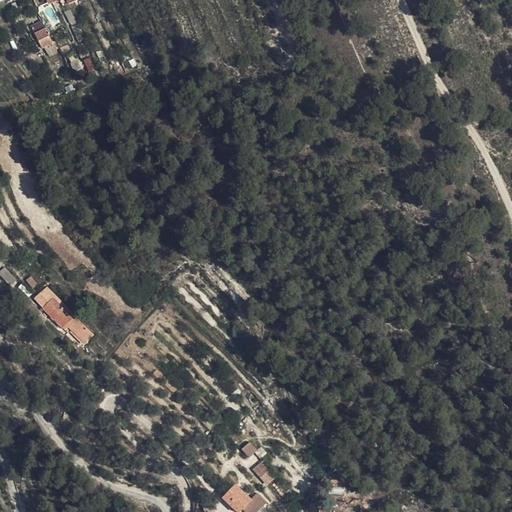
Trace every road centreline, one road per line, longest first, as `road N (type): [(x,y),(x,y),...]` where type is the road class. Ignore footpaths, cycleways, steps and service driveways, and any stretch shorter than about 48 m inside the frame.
road 1 (track): [(511,208),(404,0)]
road 2 (unclassified): [(0,408),(36,417),(77,462),(160,502),(165,511)]
